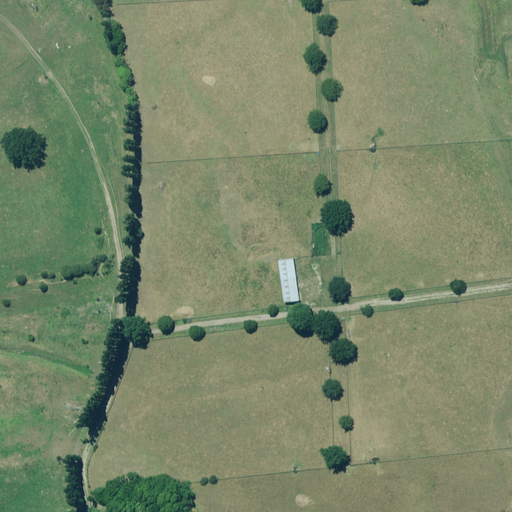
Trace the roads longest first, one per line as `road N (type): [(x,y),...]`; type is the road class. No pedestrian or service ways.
road 1 (track): [(87,511),(88,453),(132,337),(511,284)]
road 2 (track): [(323,0),(336,305)]
